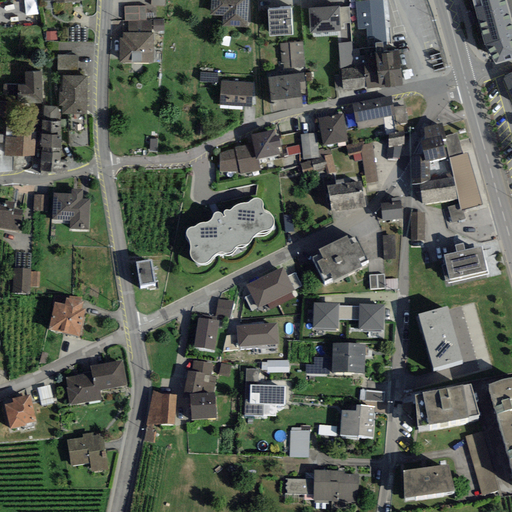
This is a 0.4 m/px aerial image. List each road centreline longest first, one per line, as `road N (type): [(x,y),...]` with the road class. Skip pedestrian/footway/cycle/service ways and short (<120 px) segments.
road 1 (residential): [(105,164),(177,158),(286,113),(433,84)]
road 2 (residential): [(396,176),(406,196),(381,511)]
road 3 (residential): [(131,332),(361,214),(396,176)]
road 4 (residential): [(117,511),(138,411),(131,332)]
road 5 (primary): [(511,252),(462,79)]
road 6 (residential): [(131,332),(105,164)]
road 7 (residential): [(105,164),(107,0)]
road 8 (unknown): [(185,304),(176,373),(181,448)]
road 9 (residential): [(131,332),(0,390)]
